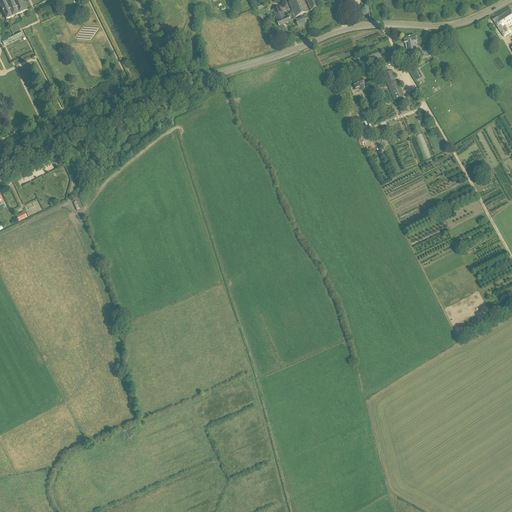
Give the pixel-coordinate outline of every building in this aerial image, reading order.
[(2,0),(0,1),(0,6),(6,20),(29,10),(24,0),(2,0)] [(284,17),(280,6),(272,10),(279,27),(296,19),(295,18),(308,12),(303,0),(295,0),(290,2),(294,12),(284,17)] [(305,0),(310,11),(320,7),(316,0),(305,0)] [(493,20),(504,37),(511,33),(508,28),(511,25),(511,13),(510,10),(493,20)] [(298,27),(307,23),(305,18),(296,21),(298,27)] [(7,39),(9,43),(22,36),(21,33),(7,39)] [(403,38),(404,44),(405,43),(407,53),(417,52),(415,42),(416,42),(415,36),(403,38)] [(412,72),(416,80),(421,78),(417,70),(412,72)] [(383,75),(394,101),(403,97),(401,93),(400,94),(399,90),(392,71),(383,75)] [(353,83),(356,90),(362,88),(363,90),(366,89),(365,86),(362,79),(353,83)] [(373,132),(375,137),(384,134),(382,129),(373,132)] [(17,217),(19,222),(27,218),(25,213),(17,217)]
